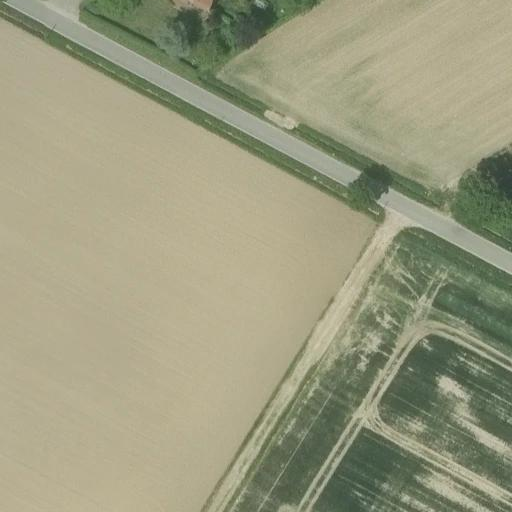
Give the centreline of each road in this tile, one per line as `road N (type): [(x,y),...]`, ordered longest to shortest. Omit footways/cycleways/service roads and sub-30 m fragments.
road 1 (tertiary): [(13,0),(511,266)]
road 2 (track): [(409,212),(390,227),(214,511)]
